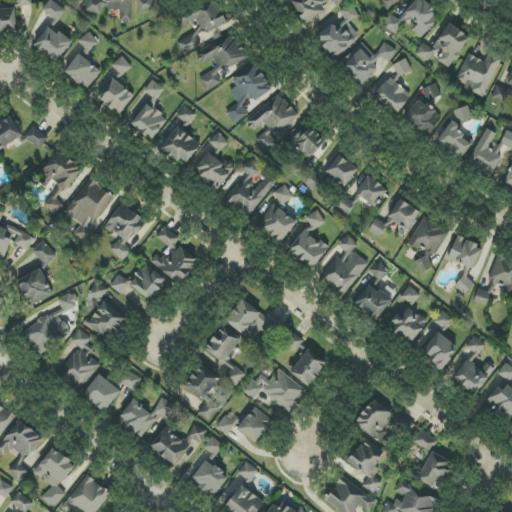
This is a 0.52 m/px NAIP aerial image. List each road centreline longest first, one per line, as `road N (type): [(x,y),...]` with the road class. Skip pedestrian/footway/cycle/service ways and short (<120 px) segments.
road 1 (residential): [(511,479),(0,87)]
road 2 (residential): [(237,0),(298,88),(344,132),(415,188),(511,231)]
road 3 (residential): [(0,355),(26,392),(171,511)]
